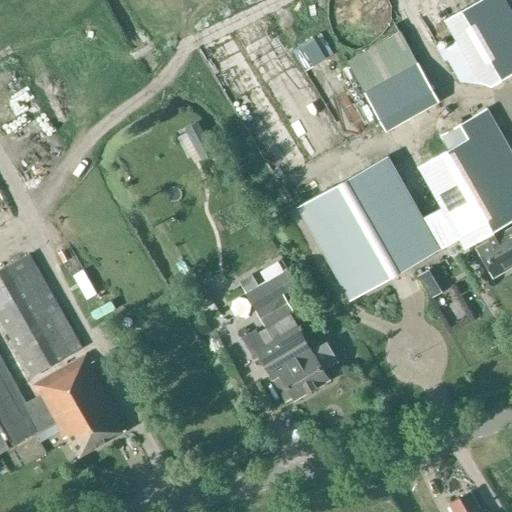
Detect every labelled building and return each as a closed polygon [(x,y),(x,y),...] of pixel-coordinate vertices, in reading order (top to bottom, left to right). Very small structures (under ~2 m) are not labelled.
[(388,23),(389,17),(389,11),(387,6),(385,0),(384,0),(333,0),(331,3),(329,9),(328,15),(329,21),(330,27),(333,32),(336,37),(341,41),(346,44),(352,46),(358,46),(363,46),(369,45),(375,42),(379,38),(383,34),(386,29),(388,23)] [(491,87),(511,74),(511,15),(503,0),(481,0),(444,22),(479,83),(491,87)] [(370,87),(423,58),(406,27),(353,56),(370,87)] [(274,40),(266,45),(276,64),(284,59),(274,40)] [(385,132),(438,101),(417,64),(363,94),(385,132)] [(283,99),(287,115),(273,119),(276,132),(287,129),(296,163),(312,159),(295,95),(283,99)] [(386,156),(297,207),(351,301),(459,239),(464,249),(473,243),(493,278),(511,266),(511,228),(500,235),(497,230),(511,221),(511,155),(486,110),(441,136),(448,150),(418,167),(436,198),(442,209),(423,220),(417,209),(386,156)] [(81,137),(70,143),(76,155),(87,149),(81,137)] [(127,430),(27,255),(0,270),(0,453),(54,423),(63,439),(67,437),(78,458),(127,430)] [(299,286),(289,271),(247,295),(256,311),(266,329),(258,334),(265,346),(256,351),(272,379),(279,375),(294,400),(328,380),(323,371),(337,362),(326,343),(311,352),(288,312),(291,310),(283,296),(299,286)] [(481,511),(470,493),(449,505),(453,511),(481,511)]
